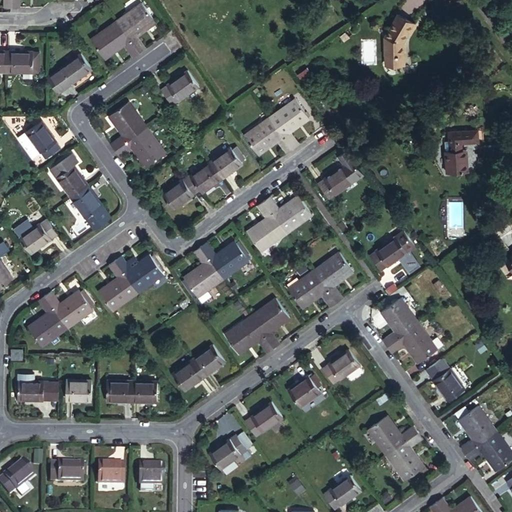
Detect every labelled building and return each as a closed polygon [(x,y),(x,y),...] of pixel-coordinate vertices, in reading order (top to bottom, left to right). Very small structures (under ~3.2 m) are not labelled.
[(10,0),(0,0),(0,13),(10,14),(10,0)] [(10,0),(10,14),(18,14),(18,0),(10,0)] [(141,6),(115,26),(140,56),(146,52),(137,39),(155,25),(141,6)] [(388,8),(387,8),(376,30),(376,56),(393,57),(394,34),(403,17),(388,8)] [(333,28),(339,34),(350,25),(346,19),(333,28)] [(115,26),(91,43),(106,62),(123,50),(132,62),(140,56),(115,26)] [(0,57),(0,76),(8,77),(9,58),(0,57)] [(9,58),(8,77),(22,78),(22,85),(32,86),(33,78),(40,78),(40,59),(9,58)] [(58,84),(69,98),(94,80),(83,65),(58,84)] [(163,93),(175,108),(201,88),(189,74),(163,93)] [(293,97),(268,115),(292,149),(299,143),(290,131),(308,117),(293,97)] [(146,132),(127,106),(108,120),(123,139),(111,148),(116,154),(146,132)] [(268,115),(242,134),(257,155),(275,142),(284,154),(292,149),(268,115)] [(43,162),(61,149),(42,124),(24,136),(43,162)] [(443,169),(464,168),(464,146),(458,147),(458,139),(473,138),(473,125),(444,127),(444,138),(444,140),(447,139),(447,147),(441,148),(443,169)] [(164,156),(146,132),(116,154),(121,162),(132,153),(145,170),(164,156)] [(220,179),(240,165),(228,149),(209,163),(220,179)] [(73,169),(78,166),(72,157),(49,174),(55,182),(73,169)] [(199,194),(220,179),(209,163),(188,178),(196,190),(199,194)] [(318,183),(329,197),(355,179),(344,164),(318,183)] [(55,182),(69,201),(87,188),(73,169),(55,182)] [(188,178),(185,174),(157,196),(168,210),(196,190),(188,178)] [(25,188),(19,192),(23,197),(29,193),(25,188)] [(69,201),(83,220),(101,207),(87,188),(69,201)] [(261,201),(284,233),(311,213),(297,195),(279,208),(269,195),(261,201)] [(246,232),(259,250),(284,233),(261,201),(255,205),(264,218),(246,232)] [(18,237),(29,251),(55,233),(43,218),(18,237)] [(402,230),(396,234),(407,250),(414,245),(402,230)] [(396,234),(369,253),(380,269),(399,256),(403,261),(411,255),(407,250),(396,234)] [(197,246),(221,278),(245,260),(231,241),(214,253),(204,241),(197,246)] [(511,245),(500,254),(509,267),(511,265),(511,245)] [(181,277),(196,296),(221,278),(197,246),(190,252),(200,263),(181,277)] [(335,249),(310,268),(335,301),(341,296),(331,283),(350,269),(335,249)] [(112,261),(136,292),(161,274),(147,256),(129,269),(118,256),(112,261)] [(0,287),(14,277),(0,259),(0,287)] [(97,294),(110,311),(136,292),(112,261),(104,266),(114,280),(97,294)] [(310,268),(285,286),(299,306),(317,293),(327,307),(335,301),(310,268)] [(389,283),(383,287),(387,292),(393,288),(389,283)] [(67,329),(91,311),(78,293),(61,305),(51,292),(44,298),(67,329)] [(271,296),(247,314),(271,347),(277,342),(268,330),(286,316),(271,296)] [(420,321),(402,297),(382,312),(394,329),(381,340),(385,346),(420,321)] [(41,348),(67,329),(44,298),(37,303),(46,316),(27,330),(41,348)] [(247,314),(223,331),(238,351),(254,339),(263,353),(271,347),(247,314)] [(439,347),(420,321),(385,346),(391,354),(405,344),(418,362),(439,347)] [(208,345),(190,358),(202,373),(220,360),(208,345)] [(19,347),(10,347),(10,363),(19,362),(19,347)] [(318,369),(331,385),(359,365),(347,348),(318,369)] [(190,358),(169,373),(181,388),(202,373),(190,358)] [(445,398),(464,384),(448,361),(428,375),(445,398)] [(16,382),(29,383),(29,374),(17,374),(16,382)] [(304,375),(284,390),(296,407),(316,392),(314,389),(306,378),(304,375)] [(309,376),(306,378),(314,389),(318,386),(309,376)] [(63,380),(63,400),(87,401),(88,380),(63,380)] [(102,401),(129,402),(130,381),(103,381),(102,401)] [(129,402),(152,402),(153,382),(130,381),(129,402)] [(29,383),(16,382),(16,399),(47,400),(47,383),(29,383)] [(497,427),(478,402),(457,416),(470,434),(456,445),(461,452),(497,427)] [(241,422),(251,435),(277,416),(267,403),(241,422)] [(384,413),(363,429),(382,456),(416,431),(410,423),(398,432),(384,413)] [(511,455),(511,448),(497,427),(461,452),(466,459),(481,449),(495,468),(511,455)] [(416,431),(382,456),(400,480),(421,465),(409,447),(421,438),(416,431)] [(245,451),(250,447),(241,435),(236,439),(234,437),(209,455),(220,470),(238,456),(245,451)] [(42,452),(33,451),(33,464),(42,464),(42,452)] [(251,459),(245,451),(238,456),(244,465),(251,459)] [(0,475),(0,476),(10,489),(35,469),(24,457),(0,475)] [(52,463),(51,480),(84,481),(85,463),(52,463)] [(99,464),(99,484),(124,485),(125,465),(99,464)] [(140,465),(139,486),(141,486),(140,493),(154,493),(154,486),(165,487),(166,465),(140,465)] [(320,490),(331,506),(359,485),(347,470),(320,490)] [(434,501),(442,511),(482,511),(469,495),(452,507),(442,495),(434,501)] [(442,511),(434,501),(426,506),(430,511),(442,511)]
